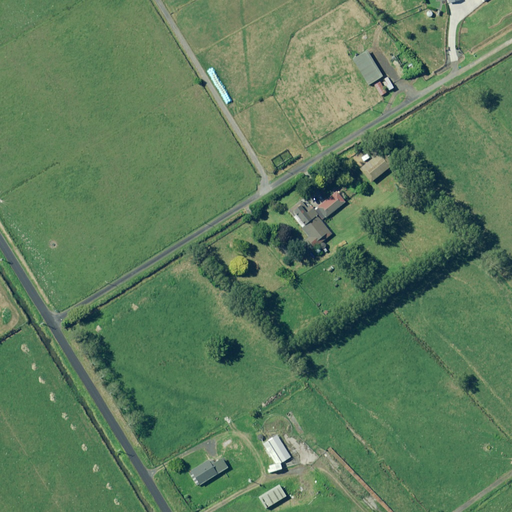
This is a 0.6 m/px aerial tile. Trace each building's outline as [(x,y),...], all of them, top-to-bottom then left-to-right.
[(381,78),(366,52),(353,59),(368,85),(381,78)] [(394,88),(388,77),(384,80),(389,91),(394,88)] [(387,93),(381,82),(375,86),(380,96),(387,93)] [(392,166),(381,153),(360,169),(371,183),(392,166)] [(336,193),(314,210),(308,202),(301,207),(299,204),(289,211),(310,238),(305,241),(312,250),(332,235),(322,222),(345,204),(336,193)] [(227,435),(225,431),(216,436),(219,440),(227,435)] [(291,457),(277,436),(263,444),(276,464),(269,466),(271,473),(282,469),(281,464),(291,457)] [(232,437),(220,443),(223,449),(235,443),(232,437)] [(248,457),(239,441),(231,446),(241,462),(248,457)] [(228,468),(222,458),(211,464),(209,460),(189,473),(197,487),(228,468)] [(287,496),(280,486),(259,498),(266,509),(287,496)]
